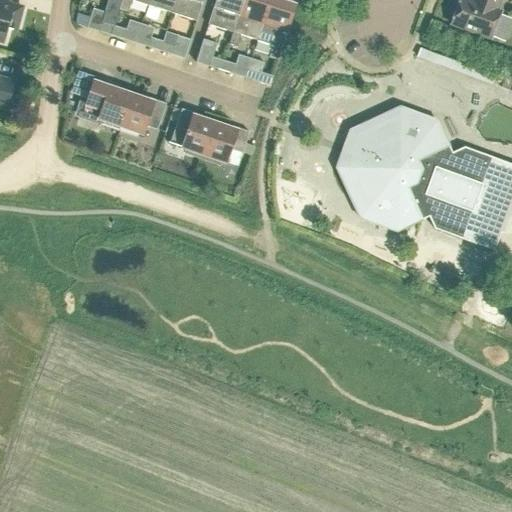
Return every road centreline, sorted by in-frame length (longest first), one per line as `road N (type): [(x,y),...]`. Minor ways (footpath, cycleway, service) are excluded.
road 1 (track): [(0,182),(41,166),(151,201),(511,366)]
road 2 (residential): [(251,108),(55,40)]
road 3 (residential): [(41,166),(55,40)]
